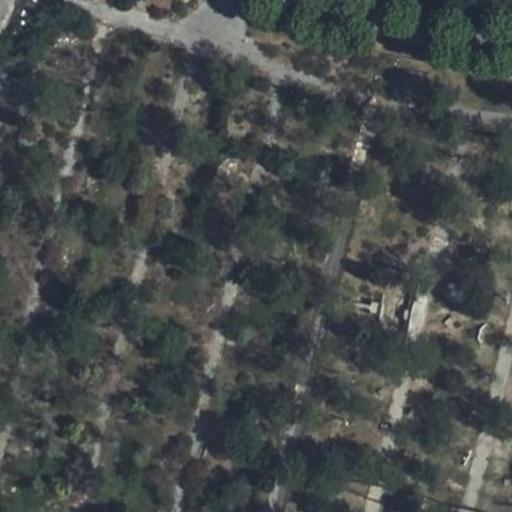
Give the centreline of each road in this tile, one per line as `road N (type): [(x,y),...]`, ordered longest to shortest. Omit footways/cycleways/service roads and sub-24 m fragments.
road 1 (residential): [(314,0),(372,20),(511,46)]
road 2 (unknown): [(110,13),(77,1),(51,6),(23,36),(0,88)]
